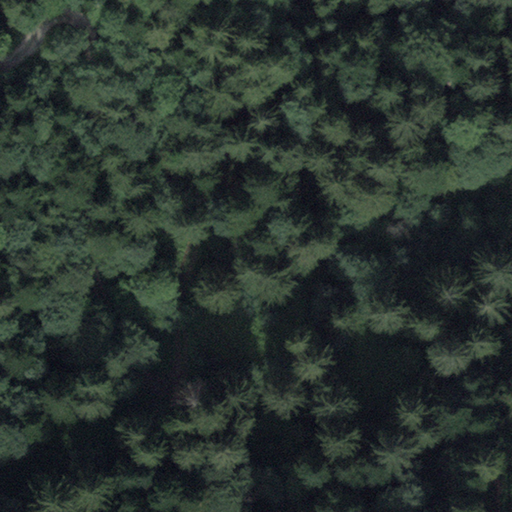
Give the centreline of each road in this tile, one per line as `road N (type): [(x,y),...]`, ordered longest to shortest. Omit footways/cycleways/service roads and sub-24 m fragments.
road 1 (track): [(0,71),(40,40),(55,13),(80,25),(93,50),(79,192),(112,311),(163,388),(184,376),(191,246),(204,208)]
road 2 (track): [(207,208),(230,140),(254,105),(289,82),(298,0)]
